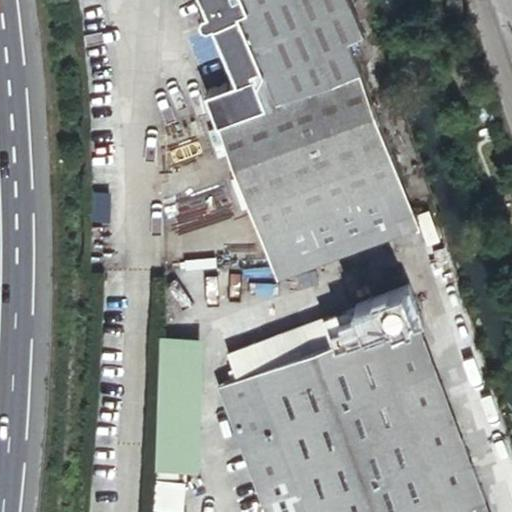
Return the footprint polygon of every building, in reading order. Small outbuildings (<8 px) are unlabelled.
[(205,0),(208,7),(204,18),(216,22),(234,78),(255,70),(345,39),(361,33),(348,0),(205,0)] [(265,100),(356,69),(345,39),(255,70),(265,100)] [(256,236),(397,187),(356,69),(265,100),(255,70),(234,78),(205,88),(256,236)] [(463,106),(475,134),(493,126),(482,98),(463,106)] [(176,160),(211,148),(201,120),(166,131),(176,160)] [(267,268),(408,220),(397,187),(256,236),(267,268)] [(267,268),(272,283),(413,235),(408,220),(267,268)] [(416,319),(439,312),(433,293),(410,300),(416,319)] [(462,511),(402,324),(394,326),(388,308),(355,319),(361,337),(283,362),(331,511),(462,511)] [(462,511),(503,511),(439,312),(416,319),(402,324),(462,511)] [(290,511),(331,511),(283,362),(246,374),(290,511)] [(174,419),(160,418),(156,466),(199,469),(202,420),(174,419)] [(185,511),(187,478),(157,477),(154,511),(185,511)]
